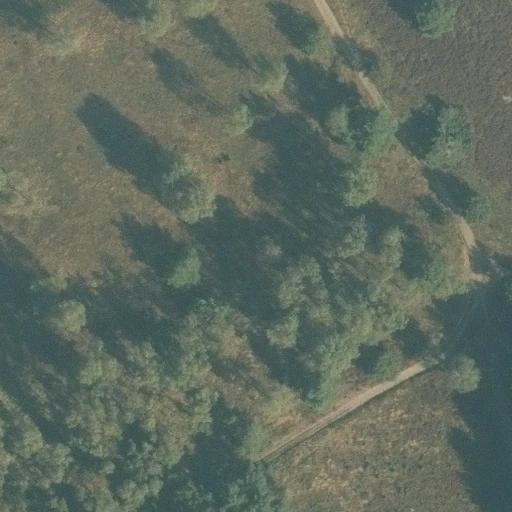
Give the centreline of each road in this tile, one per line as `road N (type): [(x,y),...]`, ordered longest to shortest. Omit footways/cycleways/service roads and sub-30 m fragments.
road 1 (track): [(172,511),(356,400),(444,358),(484,279)]
road 2 (track): [(511,283),(484,279),(318,0)]
